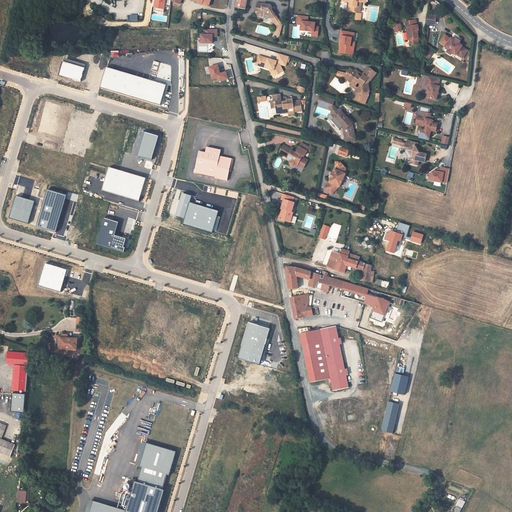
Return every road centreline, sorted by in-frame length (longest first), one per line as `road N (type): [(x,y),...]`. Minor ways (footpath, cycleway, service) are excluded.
road 1 (unclassified): [(231,0),(227,38),(313,425),(342,451),(431,475),(437,490),(419,511)]
road 2 (residential): [(178,511),(237,316),(219,294),(138,271)]
road 3 (residential): [(36,84),(172,128),(138,271)]
road 4 (residential): [(138,271),(0,230)]
road 5 (residential): [(0,215),(36,84)]
